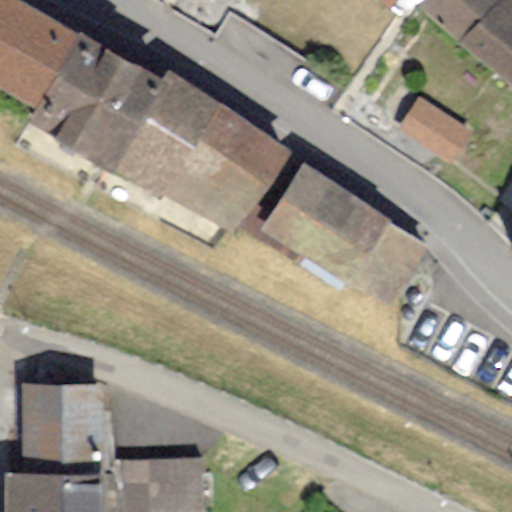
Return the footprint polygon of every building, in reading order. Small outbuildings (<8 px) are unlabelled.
[(75,34),(14,0),(0,0),(0,80),(37,102),(75,34)] [(499,0),(425,0),(423,4),(428,8),(466,40),(499,0)] [(511,0),(499,0),(466,40),(511,79),(511,0)] [(42,105),(35,117),(118,164),(163,84),(140,71),(81,38),(42,105)] [(118,164),(172,195),(222,108),(188,89),(167,77),(163,84),(118,164)] [(468,131),(420,103),(405,128),(452,157),(468,131)] [(277,139),(226,110),(222,108),(172,195),(237,231),(286,144),(277,139)] [(418,247),(307,172),(268,231),(348,285),(359,269),(389,290),(418,247)] [(26,456),(26,479),(97,480),(97,465),(97,456),(96,389),(27,388),(26,456)] [(97,480),(106,480),(104,511),(131,511),(197,510),(196,464),(127,464),(97,465),(97,480)] [(104,511),(106,480),(97,480),(26,479),(13,479),(13,511),(104,511)]
